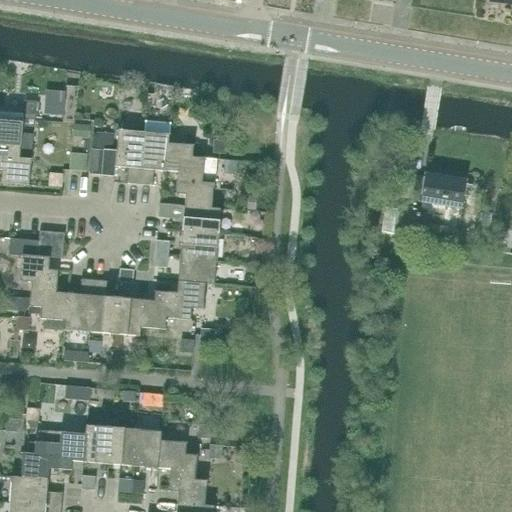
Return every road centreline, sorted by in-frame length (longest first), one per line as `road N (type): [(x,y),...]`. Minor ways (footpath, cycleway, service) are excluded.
road 1 (unclassified): [(511,73),(61,0)]
road 2 (residential): [(0,207),(87,212),(121,238),(94,270)]
